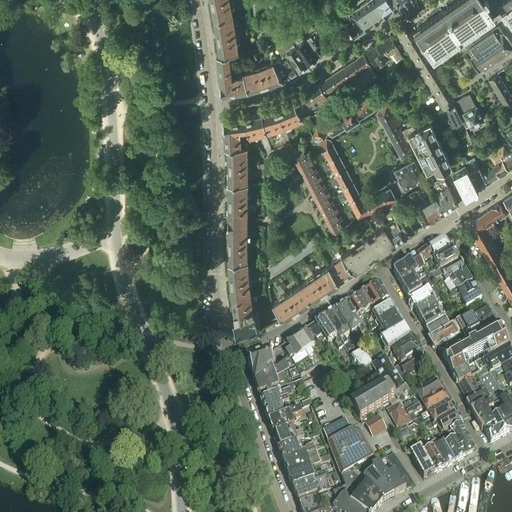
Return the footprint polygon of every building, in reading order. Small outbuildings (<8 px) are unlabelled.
[(209,0),(212,14),(213,18),(233,15),(229,0),(209,0)] [(262,0),(277,20),(266,28),(269,33),(284,21),(268,0),(262,0)] [(347,0),(345,2),(355,17),(348,22),(354,31),(399,0),(400,2),(402,0),(347,0)] [(493,14),(482,0),(454,0),(444,7),(414,27),(435,57),(462,38),(467,45),(465,46),(471,55),(470,56),(470,57),(478,70),(479,69),(479,70),(481,69),(482,71),(511,50),(511,41),(506,33),(505,33),(503,30),(498,24),(480,36),(478,34),(472,39),(468,34),(494,16),(493,14)] [(486,0),(482,0),(493,14),(499,10),(497,7),(495,9),(492,8),(486,0)] [(511,0),(504,0),(497,6),(497,7),(499,10),(511,28),(511,0)] [(288,13),(282,18),(284,21),(285,23),(292,18),(288,13)] [(235,32),(233,15),(213,18),(214,26),(216,35),(235,32)] [(395,31),(403,44),(413,37),(404,25),(395,31)] [(238,51),(238,49),(235,32),(216,35),(218,53),(228,52),(238,51)] [(311,34),(304,39),(306,42),(316,57),(327,48),(318,35),(313,38),(311,34)] [(391,35),(366,51),(377,70),(383,66),(381,64),(389,58),(392,63),(402,57),(396,45),(391,35)] [(291,39),(295,45),(307,63),(316,57),(306,42),(304,39),(299,42),(295,36),(291,39)] [(415,36),(413,37),(403,44),(444,108),(445,108),(450,105),(454,103),(452,98),(454,97),(415,36)] [(298,69),(307,63),(295,45),(291,39),(287,41),(291,47),(286,50),(286,51),(290,56),(298,69)] [(288,73),(289,75),(298,69),(290,56),(286,51),(286,50),(280,41),(276,44),(282,55),(273,61),(281,78),(288,73)] [(216,53),(216,56),(220,91),(221,92),(233,90),(231,75),(229,55),(228,52),(218,53),(216,53)] [(320,81),(321,82),(328,93),(350,78),(357,90),(377,76),(363,53),(320,81)] [(251,56),(253,62),(261,60),(260,54),(251,56)] [(235,75),(231,75),(233,90),(247,88),(264,83),(281,78),(273,61),(261,65),(243,70),(244,73),(234,74),(235,75)] [(499,97),(509,91),(498,73),(488,79),(499,97)] [(391,93),(398,89),(392,79),(385,83),(391,93)] [(318,83),(293,100),(301,114),(328,98),(318,83)] [(400,157),(412,150),(400,127),(403,126),(390,103),(392,102),(387,93),(383,86),(317,125),(313,134),(314,135),(358,219),(358,218),(358,219),(395,200),(389,187),(363,200),(331,139),(327,137),(325,138),(328,132),(329,133),(330,133),(333,135),(373,111),(374,106),(372,103),(373,102),(380,105),(381,106),(378,108),(376,113),(400,157)] [(510,114),(511,113),(511,95),(509,91),(499,97),(510,114)] [(362,96),(359,92),(344,101),(347,105),(362,96)] [(471,128),(485,120),(470,93),(456,100),(471,128)] [(303,118),(301,114),(293,100),(280,106),(268,109),(261,112),(245,117),(224,119),(223,120),(225,145),(227,145),(241,145),(240,129),(246,128),(250,135),(267,131),(275,129),(285,126),(303,118)] [(455,103),(445,108),(449,116),(444,118),(449,128),(463,121),(455,103)] [(309,127),(313,125),(307,113),(303,116),(309,127)] [(429,121),(416,128),(413,123),(402,129),(407,140),(411,137),(426,168),(434,165),(436,170),(451,163),(429,121)] [(291,129),(283,132),(284,137),(293,135),(291,129)] [(499,175),(507,169),(511,166),(511,152),(510,151),(509,152),(503,144),(488,153),(494,163),(492,164),(493,166),(499,175)] [(247,145),(241,145),(227,145),(227,164),(247,163),(247,145)] [(331,233),(346,225),(305,145),(290,153),(331,233)] [(487,182),(487,183),(499,175),(493,166),(482,174),(478,166),(474,157),(465,161),(468,165),(466,166),(477,189),(487,182)] [(412,159),(404,163),(393,169),(404,189),(423,178),(412,159)] [(227,182),(248,182),(247,163),(227,164),(227,182)] [(477,189),(466,166),(453,172),(465,197),(477,189)] [(443,212),(452,206),(457,202),(443,176),(430,183),(439,200),(437,201),(443,212)] [(247,200),(248,182),(227,182),(228,200),(247,200)] [(430,183),(418,188),(419,192),(418,193),(421,200),(425,208),(424,209),(431,220),(443,212),(437,201),(439,200),(430,183)] [(406,193),(412,205),(421,200),(418,193),(419,192),(418,188),(416,189),(416,188),(406,193)] [(511,193),(503,199),(511,216),(511,193)] [(228,218),(247,218),(247,200),(228,200),(228,218)] [(425,208),(421,200),(412,205),(423,225),(431,220),(424,209),(425,208)] [(498,202),(485,210),(492,222),(500,216),(500,218),(506,214),(498,202)] [(406,237),(414,231),(402,213),(398,216),(393,206),(389,208),(395,218),(406,237)] [(493,223),(492,222),(485,210),(469,221),(469,222),(469,225),(468,226),(468,228),(469,230),(471,230),(474,236),(486,228),(487,227),(493,223)] [(358,223),(359,226),(369,221),(367,218),(358,223)] [(396,244),(406,237),(395,218),(388,222),(385,224),(387,228),(390,234),(394,241),(396,244)] [(228,261),(248,260),(247,247),(247,224),(228,223),(228,261)] [(396,244),(394,241),(390,234),(384,226),(375,232),(342,254),(343,256),(342,256),(346,263),(347,262),(354,272),(357,269),(392,246),(396,244)] [(511,273),(486,228),(474,236),(507,293),(508,295),(509,296),(509,297),(510,299),(511,300),(511,301),(511,273)] [(345,233),(340,236),(343,242),(349,239),(345,233)] [(433,256),(434,258),(452,248),(444,235),(428,246),(433,256)] [(275,275),(317,247),(313,238),(270,267),(275,275)] [(418,254),(416,255),(422,266),(423,266),(422,265),(433,256),(428,246),(418,254)] [(459,260),(452,248),(434,258),(435,259),(433,260),(437,268),(426,275),(428,278),(459,260)] [(408,260),(410,262),(417,276),(418,277),(419,277),(418,275),(416,272),(422,269),(424,267),(423,266),(422,266),(416,255),(408,260)] [(342,256),(272,302),(283,319),(354,272),(347,262),(346,263),(342,256)] [(252,306),(248,260),(228,261),(230,284),(233,308),(252,306)] [(443,275),(447,281),(465,271),(459,260),(428,278),(428,279),(431,284),(436,281),(435,279),(443,275)] [(305,267),(308,272),(315,268),(311,262),(305,267)] [(394,275),(400,286),(414,278),(417,276),(410,262),(394,272),(394,275)] [(472,283),(465,271),(447,281),(443,283),(450,295),(457,291),(472,283)] [(417,276),(414,278),(400,286),(405,294),(418,286),(417,284),(422,280),(419,277),(418,277),(417,276)] [(284,281),(276,286),(279,290),(287,286),(284,281)] [(481,299),(477,292),(472,283),(457,291),(450,295),(449,295),(451,299),(459,295),(466,309),(481,299)] [(381,306),(383,309),(390,305),(379,286),(376,285),(371,288),(380,304),(381,306)] [(428,289),(422,292),(409,301),(415,311),(434,299),(440,296),(434,285),(428,289)] [(422,292),(418,286),(405,294),(409,301),(422,292)] [(372,309),(380,304),(371,288),(362,294),(372,309)] [(368,312),(372,309),(362,294),(354,299),(364,315),(365,314),(366,315),(369,313),(368,312)] [(415,311),(420,321),(439,309),(438,306),(444,303),(440,296),(434,299),(415,311)] [(354,299),(346,305),(356,320),(363,315),(366,320),(368,318),(366,315),(365,314),(364,315),(354,299)] [(356,320),(346,305),(335,312),(351,335),(357,330),(361,336),(365,334),(356,320)] [(395,313),(390,305),(383,309),(373,315),(376,320),(367,325),(370,329),(395,313)] [(260,329),(259,328),(254,311),(253,311),(252,307),(252,306),(233,308),(235,319),(233,319),(238,336),(260,329)] [(445,319),(439,309),(420,321),(426,331),(445,319)] [(476,327),(492,318),(487,310),(472,319),(468,320),(467,318),(455,324),(466,343),(471,340),(469,336),(478,331),(476,327)] [(334,312),(324,318),(343,348),(350,358),(358,353),(350,342),(347,344),(344,339),(350,335),(334,312)] [(381,328),(383,332),(386,330),(387,332),(401,324),(395,313),(370,329),(372,333),(381,328)] [(326,342),(327,345),(332,341),(339,351),(343,348),(324,318),(314,325),(321,335),(326,342)] [(497,326),(492,318),(476,327),(478,331),(469,336),(471,340),(497,326)] [(449,328),(445,319),(426,331),(430,339),(449,328)] [(403,328),(401,324),(387,332),(386,330),(383,332),(386,337),(403,328)] [(326,342),(321,335),(314,325),(306,331),(312,341),(314,340),(317,345),(318,345),(316,341),(319,339),(322,345),(326,342)] [(458,348),(441,357),(452,377),(475,366),(492,356),(509,347),(497,326),(471,340),(466,343),(466,344),(458,349),(458,348)] [(387,353),(398,346),(410,338),(403,328),(386,337),(381,341),(387,353)] [(452,328),(431,340),(436,348),(457,336),(455,333),(452,328)] [(312,349),(317,345),(314,340),(312,341),(306,331),(286,344),(289,350),(285,353),(288,357),(300,379),(321,366),(312,349)] [(457,336),(436,348),(441,357),(458,348),(453,340),(457,337),(457,336)] [(397,368),(400,366),(419,354),(411,340),(391,352),(393,356),(387,360),(392,368),(393,371),(397,368)] [(511,363),(511,353),(509,347),(492,356),(475,366),(480,375),(476,376),(478,381),(489,375),(501,369),(511,363)] [(358,353),(350,358),(360,374),(371,366),(361,351),(358,353)] [(274,369),(268,353),(246,361),(255,385),(274,369)] [(417,371),(426,365),(419,354),(400,366),(397,368),(393,371),(392,368),(387,360),(385,357),(371,366),(385,389),(381,391),(382,392),(388,389),(393,396),(405,389),(401,382),(405,379),(417,371)] [(286,359),(274,369),(255,385),(259,398),(276,392),(279,390),(302,381),(300,379),(288,357),(286,359)] [(503,373),(506,378),(511,374),(511,363),(501,369),(489,375),(495,385),(498,382),(495,377),(503,373)] [(480,375),(475,366),(452,377),(458,387),(472,379),(476,376),(480,375)] [(511,374),(506,378),(504,379),(498,382),(495,385),(500,393),(505,390),(502,386),(506,383),(509,389),(511,386),(511,374)] [(501,420),(508,435),(511,432),(511,413),(500,393),(495,385),(489,375),(478,381),(480,383),(479,383),(480,386),(482,388),(483,388),(497,414),(498,415),(501,420)] [(463,395),(477,388),(480,386),(479,383),(475,385),(472,379),(458,387),(463,395)] [(264,413),(268,422),(291,413),(288,400),(292,399),(290,394),(306,389),(302,382),(302,381),(279,390),(276,392),(277,394),(260,400),(265,413),(264,413)] [(412,409),(441,393),(436,383),(415,394),(417,398),(403,406),(406,413),(412,409)] [(480,386),(477,388),(463,395),(467,403),(481,395),(479,390),(482,388),(480,386)] [(382,392),(381,391),(380,389),(350,408),(359,423),(389,405),(391,407),(400,402),(401,403),(410,397),(405,389),(393,396),(388,389),(382,392)] [(500,393),(511,413),(511,400),(510,397),(505,399),(502,393),(505,391),(505,390),(500,393)] [(427,415),(447,404),(441,393),(412,409),(406,413),(411,422),(413,422),(416,420),(413,415),(423,409),(426,415),(427,415)] [(467,403),(468,404),(484,433),(494,427),(491,421),(496,418),(495,416),(498,415),(497,414),(489,418),(487,414),(493,411),(484,394),(481,395),(467,403)] [(312,405),(310,400),(301,404),(303,409),(312,405)] [(411,422),(406,413),(403,406),(401,403),(400,402),(391,407),(387,410),(392,422),(396,429),(397,428),(398,431),(411,423),(411,422)] [(430,420),(433,425),(453,414),(447,404),(427,415),(426,415),(416,420),(413,422),(419,426),(430,420)] [(268,422),(268,423),(272,436),(299,426),(297,419),(302,417),(299,410),(292,414),(291,413),(268,422)] [(459,425),(453,414),(433,425),(426,429),(430,431),(436,428),(439,432),(440,435),(443,434),(459,425)] [(491,421),(494,427),(500,439),(508,435),(501,420),(498,415),(495,416),(496,418),(491,421)] [(386,431),(379,417),(365,425),(372,439),(386,431)] [(327,443),(340,477),(355,469),(366,463),(375,458),(359,431),(354,429),(353,430),(347,419),(323,432),(328,443),(327,443)] [(455,440),(454,440),(457,444),(467,438),(460,426),(449,433),(451,436),(453,435),(455,440)] [(484,433),(491,444),(500,439),(494,427),(484,433)] [(422,428),(422,429),(444,470),(454,464),(445,445),(443,442),(442,442),(441,441),(436,444),(431,436),(431,437),(429,435),(430,432),(422,428)] [(297,429),(275,437),(274,440),(273,440),(275,444),(278,445),(280,450),(301,443),(309,440),(307,433),(301,435),(299,435),(297,429)] [(410,456),(423,481),(434,475),(423,454),(421,451),(410,432),(408,429),(398,434),(398,436),(409,457),(410,456)] [(428,451),(423,454),(434,475),(444,470),(422,429),(420,430),(423,436),(421,437),(423,441),(427,448),(428,451)] [(467,438),(457,444),(460,451),(471,445),(467,438)] [(454,440),(445,445),(454,464),(465,458),(460,451),(457,444),(454,440)] [(281,460),(283,463),(315,451),(313,445),(306,448),(306,450),(303,451),(301,443),(280,450),(278,451),(281,460)] [(471,445),(460,451),(465,458),(472,454),(473,454),(474,451),(471,445)] [(318,459),(315,451),(283,463),(283,464),(282,464),(286,473),(288,477),(314,468),(331,462),(328,456),(318,459)] [(396,459),(394,454),(384,460),(388,464),(396,459)] [(399,463),(396,459),(388,464),(391,469),(399,463)] [(388,464),(384,460),(378,464),(370,468),(395,496),(399,494),(406,491),(406,490),(407,490),(403,486),(400,481),(397,477),(394,473),(391,469),(388,464)] [(367,484),(383,504),(394,497),(395,496),(370,468),(370,469),(366,463),(355,469),(367,484)] [(402,468),(399,463),(391,469),(394,473),(402,468)] [(314,468),(288,477),(287,477),(291,486),(293,490),(293,491),(325,478),(326,478),(335,474),(334,469),(317,475),(314,468)] [(405,472),(402,468),(394,473),(397,477),(405,472)] [(349,506),(358,511),(375,511),(383,504),(367,484),(355,469),(340,477),(345,489),(350,504),(349,506)] [(408,477),(405,472),(397,477),(400,481),(408,477)] [(400,481),(403,486),(411,481),(408,477),(400,481)] [(325,478),(293,491),(296,499),(298,503),(317,497),(317,496),(330,492),(325,478)] [(411,481),(403,486),(407,490),(414,486),(411,481)] [(335,511),(358,511),(349,506),(350,504),(345,489),(329,495),(331,503),(329,507),(331,509),(332,510),(335,511)] [(315,501),(315,500),(299,506),(301,510),(300,510),(300,511),(325,511),(329,507),(331,503),(329,495),(315,501)]
